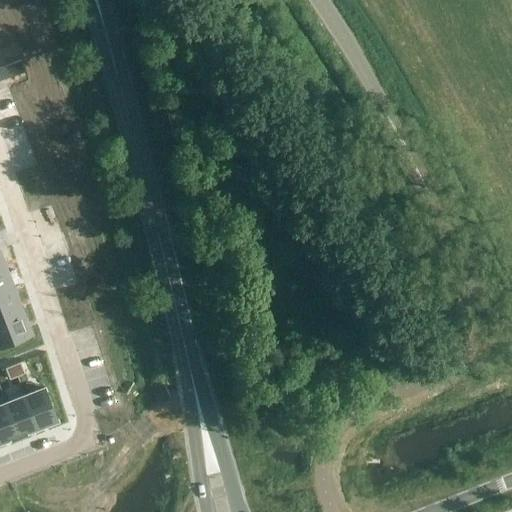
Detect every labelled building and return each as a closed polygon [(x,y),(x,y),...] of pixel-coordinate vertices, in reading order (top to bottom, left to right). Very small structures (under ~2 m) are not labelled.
[(7,271),(0,274),(0,297),(15,291),(7,271)] [(0,320),(23,312),(15,291),(0,297),(0,320)] [(23,312),(0,320),(0,344),(31,333),(23,312)] [(20,362),(13,365),(17,376),(24,373),(20,362)] [(13,365),(5,368),(9,379),(17,376),(13,365)] [(45,387),(25,395),(37,426),(57,418),(54,410),(48,395),(45,387)] [(25,395),(6,402),(18,434),(27,430),(37,426),(25,395)] [(6,402),(0,404),(0,440),(9,437),(18,434),(6,402)]
